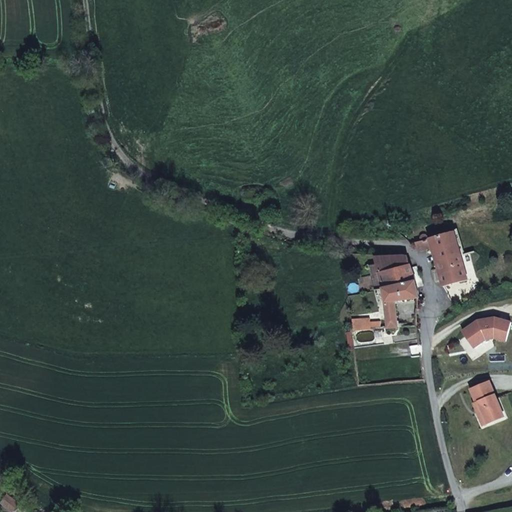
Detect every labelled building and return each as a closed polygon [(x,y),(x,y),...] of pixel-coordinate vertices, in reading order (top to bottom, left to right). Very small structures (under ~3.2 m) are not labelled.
[(259,199),(259,193),(247,194),(249,201),(259,199)] [(465,255),(459,231),(456,232),(455,232),(461,256),(465,255)] [(461,256),(455,232),(429,239),(422,241),(416,242),(418,250),(433,247),(444,287),(452,284),(451,280),(458,278),(460,282),(468,280),(461,256)] [(408,257),(376,257),(377,264),(370,266),(373,279),(380,277),(383,289),(416,282),(410,265),(409,266),(408,257)] [(416,282),(383,289),(386,303),(388,328),(398,327),(395,301),(420,298),(416,282)] [(479,321),(463,331),(474,348),(486,339),(495,338),(507,341),(511,322),(496,318),(479,321)] [(370,319),(352,320),(354,331),(371,330),(381,329),(380,322),(370,322),(370,319)] [(489,422),(505,416),(490,381),(471,389),(477,402),(474,403),(478,412),(483,409),(489,422)] [(483,409),(478,412),(484,424),(489,422),(483,409)] [(20,504),(8,495),(2,503),(13,511),(20,504)]
